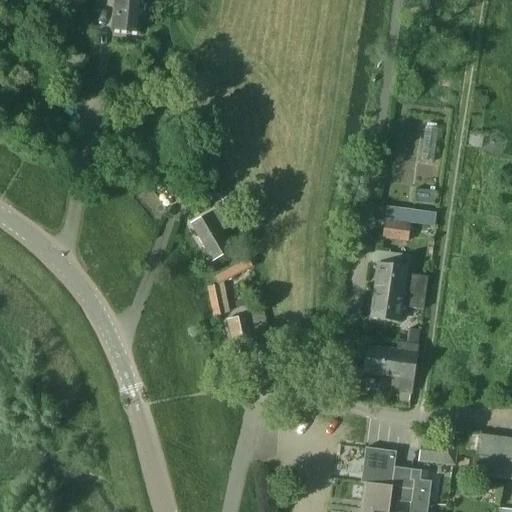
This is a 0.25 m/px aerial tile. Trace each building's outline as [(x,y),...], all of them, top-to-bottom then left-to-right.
[(139,33),(142,0),(113,0),(111,30),(139,33)] [(412,202),(435,205),(436,192),(414,189),(412,202)] [(382,234),(381,239),(406,243),(407,238),(408,225),(433,228),(435,215),(385,208),(383,221),(382,234)] [(209,214),(190,225),(211,261),(230,251),(209,214)] [(217,286),(207,288),(213,316),(228,313),(222,284),(251,268),(247,260),(213,279),(217,286)] [(377,265),(374,291),(421,298),(424,298),(427,278),(404,275),(405,269),(377,265)] [(374,291),(370,318),(398,322),(400,308),(420,311),(423,311),(424,298),(421,298),(374,291)] [(233,353),(263,348),(267,347),(267,329),(262,308),(246,312),(246,316),(227,320),(233,353)] [(366,347),(362,374),(390,378),(391,379),(391,377),(399,379),(396,394),(395,407),(407,408),(408,396),(416,347),(419,331),(408,330),(405,346),(395,344),(394,352),(366,347)] [(468,468),(477,469),(476,476),(511,480),(511,470),(511,439),(481,436),(464,434),(461,454),(470,456),(468,468)] [(418,450),(417,461),(418,461),(452,465),(454,466),(456,446),(454,446),(437,444),(419,441),(418,450)] [(363,483),(359,511),(426,511),(431,482),(419,480),(421,472),(393,468),(395,453),(364,449),(363,461),(367,461),(365,473),(377,474),(376,484),(363,483)]
